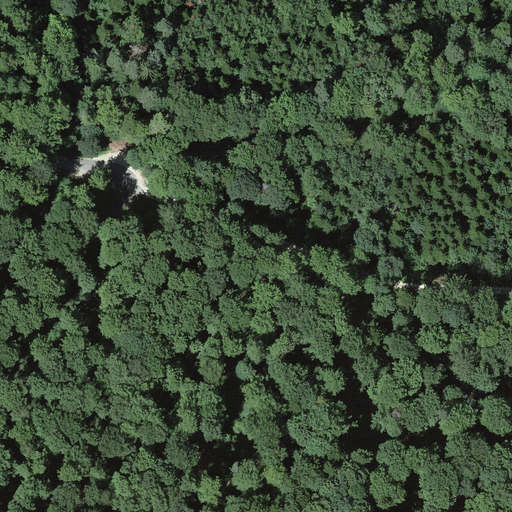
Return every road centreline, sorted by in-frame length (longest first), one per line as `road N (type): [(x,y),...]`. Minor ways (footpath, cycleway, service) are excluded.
road 1 (track): [(511,119),(443,117),(221,154),(138,157),(100,175)]
road 2 (track): [(129,189),(377,281),(511,293)]
road 3 (unclassified): [(0,141),(129,189),(127,200),(104,216),(0,204)]
